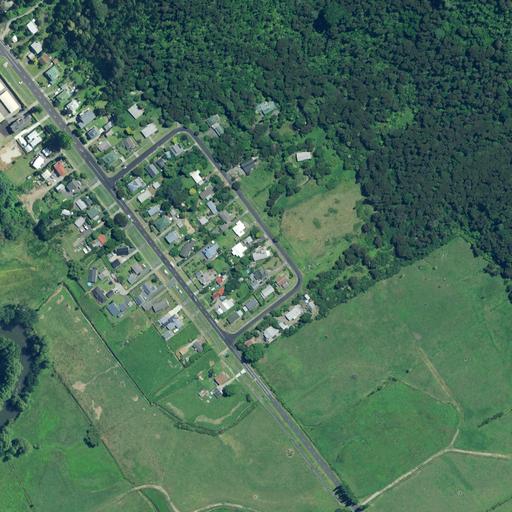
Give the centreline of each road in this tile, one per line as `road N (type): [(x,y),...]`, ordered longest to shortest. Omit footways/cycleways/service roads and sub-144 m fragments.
road 1 (residential): [(107,184),(176,130),(193,134),(300,280),(228,341)]
road 2 (unclassified): [(228,341),(359,511)]
road 3 (residential): [(107,184),(228,341)]
road 4 (residential): [(1,47),(107,184)]
